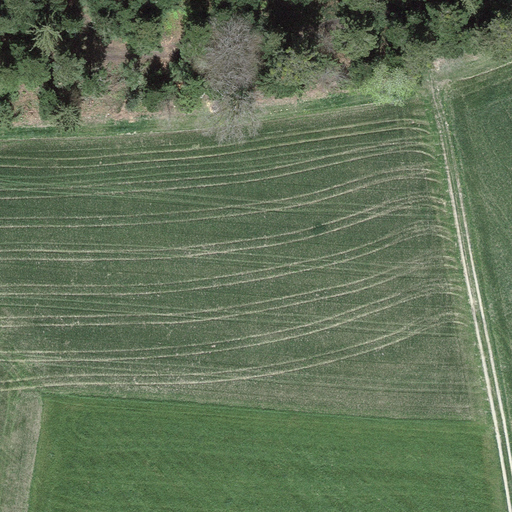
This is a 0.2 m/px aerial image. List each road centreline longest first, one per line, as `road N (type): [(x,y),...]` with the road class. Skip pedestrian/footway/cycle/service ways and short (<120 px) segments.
road 1 (track): [(417,16),(463,213),(511,489)]
road 2 (track): [(0,65),(340,33),(473,0)]
